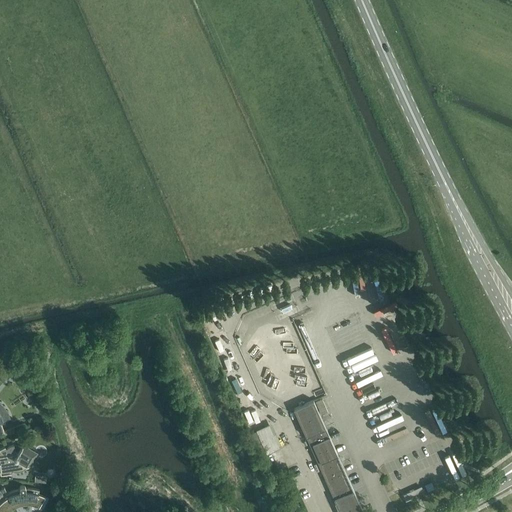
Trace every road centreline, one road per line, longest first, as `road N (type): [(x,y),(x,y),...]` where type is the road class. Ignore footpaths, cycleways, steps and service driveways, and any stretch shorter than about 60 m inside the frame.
road 1 (primary): [(434,160),(478,271),(511,330)]
road 2 (primary): [(434,160),(362,0)]
road 3 (primary): [(511,300),(434,160)]
